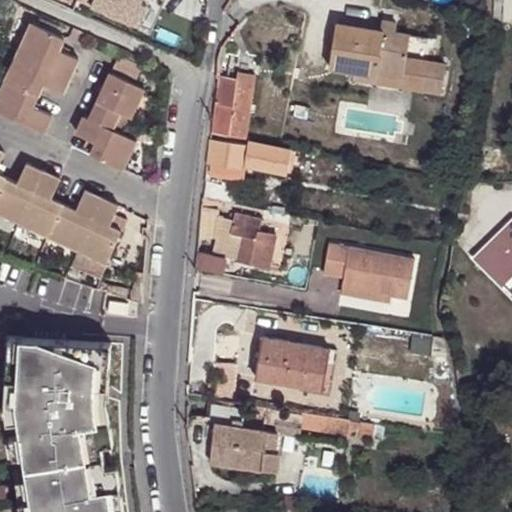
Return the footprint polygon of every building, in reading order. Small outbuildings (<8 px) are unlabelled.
[(84,0),(138,25),(147,4),(141,2),(141,0),(84,0)] [(382,23),(398,26),(400,15),(384,12),(382,23)] [(406,73),(410,52),(413,29),(398,26),(382,23),(338,16),(330,64),(358,69),(359,65),(406,73)] [(59,50),(64,38),(32,23),(0,93),(0,112),(44,133),(54,115),(33,107),(44,84),(64,93),(79,58),(59,50)] [(87,37),(75,31),(70,40),(82,46),(87,37)] [(429,54),(410,52),(406,73),(359,65),(358,69),(357,72),(425,83),(429,54)] [(118,57),(111,73),(140,86),(150,65),(123,53),(121,58),(118,57)] [(448,58),(429,54),(425,83),(444,87),(448,58)] [(235,75),(253,78),(254,70),(236,68),(235,75)] [(132,118),(146,89),(140,86),(111,73),(89,118),(85,117),(77,134),(96,143),(91,155),(123,170),(136,141),(113,130),(121,113),(132,118)] [(217,73),(211,130),(247,136),(253,78),(235,75),(217,73)] [(207,159),(246,163),(287,172),(296,173),(301,149),(292,146),(292,149),(248,140),(248,142),(210,137),(207,159)] [(103,262),(119,231),(108,225),(113,214),(117,205),(83,189),(73,208),(49,197),(59,177),(25,160),(16,181),(0,172),(0,155),(2,150),(0,149),(0,212),(73,247),(103,262)] [(207,159),(205,173),(246,177),(246,163),(207,159)] [(267,205),(266,209),(284,212),(286,197),(277,195),(271,206),(267,205)] [(263,219),(234,212),(232,220),(217,217),(217,209),(201,207),(198,237),(214,238),(213,253),(196,250),(195,267),(223,272),(225,256),(276,269),(283,236),(261,231),(263,219)] [(113,214),(108,225),(119,231),(124,219),(113,214)] [(511,220),(475,258),(504,287),(511,279),(511,220)] [(343,283),(394,293),(410,296),(417,257),(330,241),(326,270),(345,274),(343,283)] [(103,262),(73,247),(67,264),(97,276),(103,262)] [(143,273),(133,272),(131,300),(140,303),(143,273)] [(109,292),(111,286),(101,282),(99,289),(109,292)] [(392,301),(394,293),(343,283),(340,291),(392,301)] [(127,291),(111,286),(109,292),(125,298),(127,291)] [(111,345),(7,338),(4,380),(17,381),(16,407),(32,511),(119,511),(105,423),(111,345)] [(254,378),(261,380),(320,390),(327,349),(264,340),(260,338),(254,378)] [(213,397),(237,401),(239,366),(214,364),(213,397)] [(188,441),(190,455),(279,468),(283,449),(277,448),(281,428),(245,424),(248,403),(237,401),(213,397),(212,412),(193,411),(188,441)] [(304,412),(269,406),(266,421),(302,428),(304,412)] [(366,437),(368,422),(304,412),(302,428),(366,437)]
